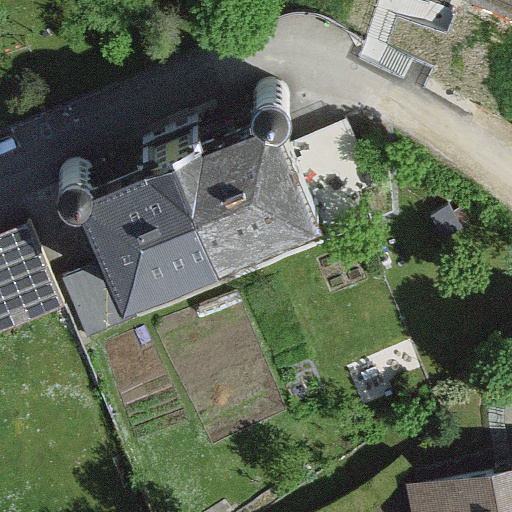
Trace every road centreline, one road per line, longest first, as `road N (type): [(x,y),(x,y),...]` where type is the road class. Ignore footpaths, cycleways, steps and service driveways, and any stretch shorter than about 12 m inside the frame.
road 1 (unclassified): [(285,42),(0,164)]
road 2 (unclassified): [(285,42),(402,101),(511,175)]
